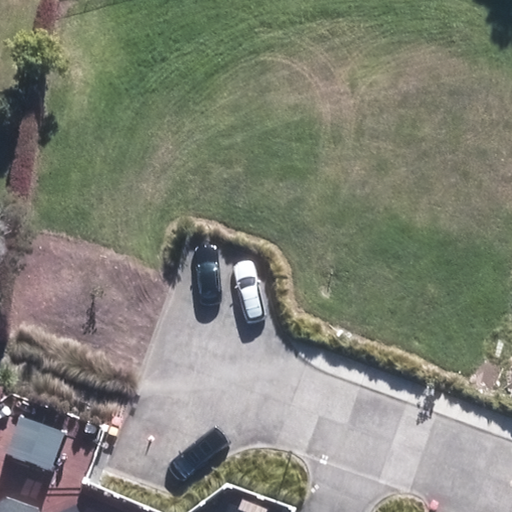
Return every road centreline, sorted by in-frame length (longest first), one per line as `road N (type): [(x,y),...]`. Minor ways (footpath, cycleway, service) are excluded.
road 1 (residential): [(135,363),(355,444)]
road 2 (residential): [(355,444),(511,501)]
